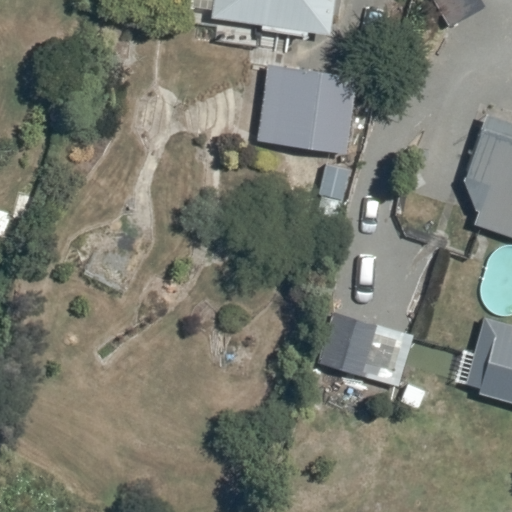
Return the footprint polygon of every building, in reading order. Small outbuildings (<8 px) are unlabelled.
[(338,0),(216,0),(214,17),(334,34),(338,0)] [(433,0),(449,28),(487,7),(482,0),(433,0)] [(261,144),(349,154),(358,80),(270,70),(261,144)] [(511,122),(490,115),(466,183),(481,213),(476,226),(511,238),(511,323),(485,316),(467,383),(484,388),(482,394),(511,402),(511,122)] [(350,214),(360,166),(324,159),(314,207),(350,214)] [(415,337),(335,313),(321,362),(401,386),(415,337)]
